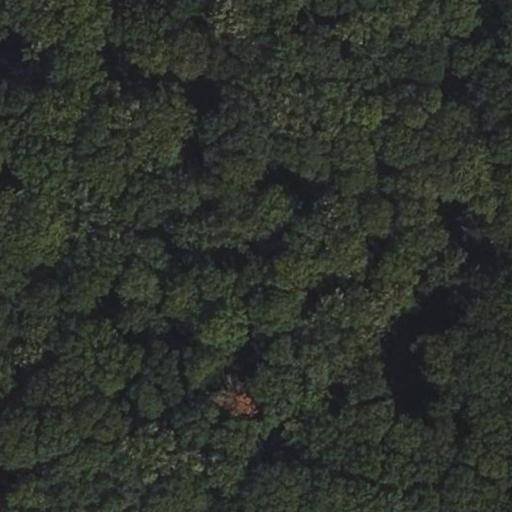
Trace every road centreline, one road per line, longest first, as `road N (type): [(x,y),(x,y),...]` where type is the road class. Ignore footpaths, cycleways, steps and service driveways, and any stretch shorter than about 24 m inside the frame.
road 1 (track): [(436,511),(450,468),(511,383)]
road 2 (track): [(126,0),(0,31)]
